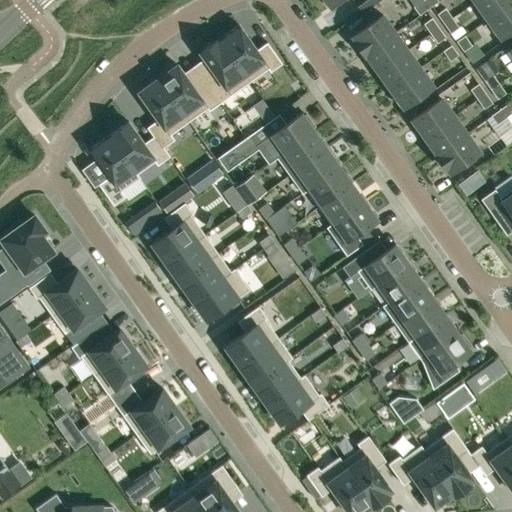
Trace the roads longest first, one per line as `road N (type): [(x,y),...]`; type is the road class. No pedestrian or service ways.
road 1 (residential): [(288,511),(49,171)]
road 2 (residential): [(273,0),(493,303)]
road 3 (residential): [(49,171),(115,72),(161,33),(226,0)]
